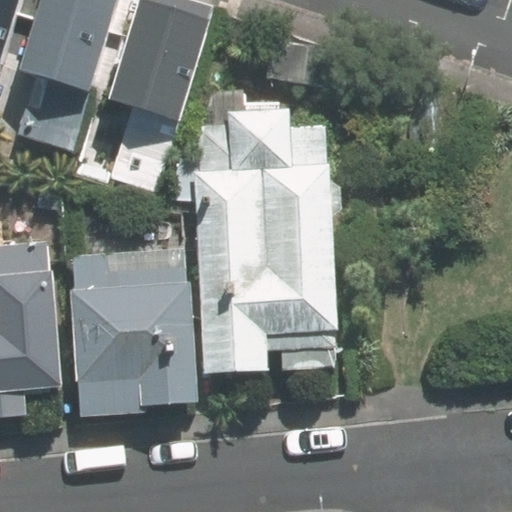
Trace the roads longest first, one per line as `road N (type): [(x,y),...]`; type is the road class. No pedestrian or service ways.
road 1 (residential): [(511,449),(0,497)]
road 2 (residential): [(373,0),(511,48)]
